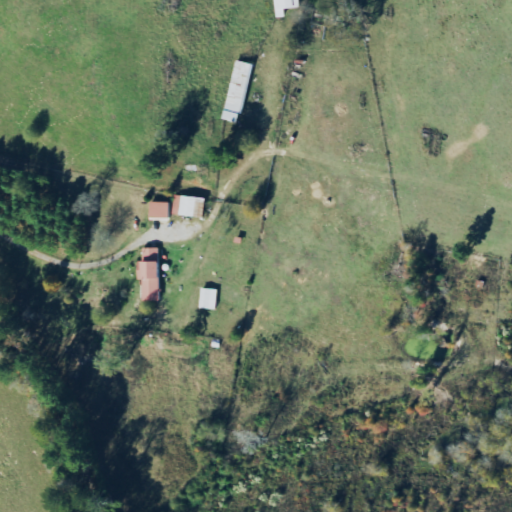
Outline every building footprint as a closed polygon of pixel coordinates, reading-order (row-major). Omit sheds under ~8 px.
[(286,10),(302,7),(300,0),(275,0),(278,17),(287,16),(286,10)] [(224,118),(241,122),(253,63),(237,59),(224,118)] [(204,217),(207,198),(176,194),(174,213),(204,217)] [(171,217),(171,201),(152,200),(152,217),(171,217)] [(161,299),(160,247),(144,247),(144,259),(139,260),(139,279),(144,278),(145,299),(161,299)]
